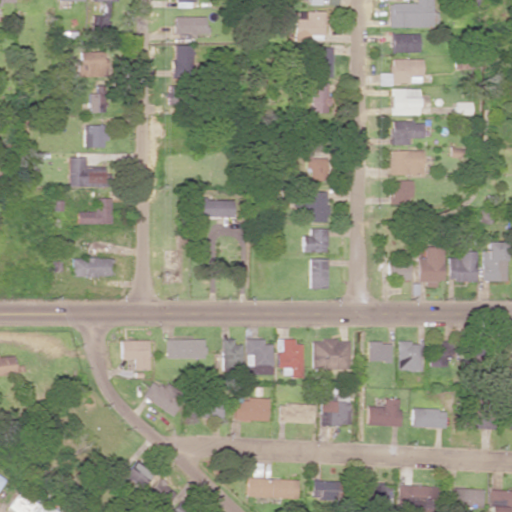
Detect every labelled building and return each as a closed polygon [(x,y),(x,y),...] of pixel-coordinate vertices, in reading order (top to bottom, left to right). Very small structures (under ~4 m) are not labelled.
[(387,26),(434,26),(434,11),(430,11),(430,0),(414,0),(414,2),(387,2),(387,26)] [(322,34),(323,11),(293,10),(293,41),(306,41),(306,34),(322,34)] [(87,29),(107,30),(107,15),(88,15),(87,29)] [(172,16),(172,33),(203,33),(203,16),(172,16)] [(390,52),(417,51),(417,32),(390,33),(390,52)] [(188,43),(169,44),(170,70),(189,69),(188,43)] [(331,46),(312,46),(312,69),(318,69),(318,75),(330,76),(331,46)] [(76,75),(103,76),(104,53),(77,52),(76,75)] [(420,58),(390,58),(390,73),(378,73),(378,84),(387,85),(387,82),(420,83),(420,58)] [(309,113),(326,114),(326,83),(310,82),(309,113)] [(417,114),(417,88),(389,88),(389,114),(417,114)] [(87,92),(86,112),(104,112),(104,93),(87,92)] [(470,101),(453,102),(454,114),(470,114),(470,101)] [(408,143),(408,137),(422,137),(421,120),(389,121),(389,144),(408,143)] [(81,145),(103,146),(104,124),(81,124),(81,145)] [(388,150),(388,174),(422,173),(421,149),(388,150)] [(67,186),(105,185),(104,166),(81,166),(81,156),(66,156),(67,186)] [(327,158),(304,157),(304,168),(308,168),(308,179),(326,179),(327,158)] [(411,201),(411,179),(391,180),(391,202),(411,201)] [(324,221),(324,190),(288,192),(288,207),(304,206),(304,222),(324,221)] [(109,222),(108,197),(92,197),(92,210),(75,211),(75,223),(109,222)] [(191,216),(228,217),(228,200),(191,199),(191,216)] [(300,251),(325,251),(325,228),(307,228),(307,235),(300,235),(300,251)] [(504,280),(504,241),(481,241),(480,280),(504,280)] [(416,257),(416,281),(441,281),(441,246),(423,246),(423,257),(416,257)] [(445,257),(446,280),(474,280),(473,250),(456,251),(456,257),(445,257)] [(70,257),(69,276),(107,276),(108,257),(70,257)] [(308,287),(326,286),(325,257),(307,258),(308,287)] [(408,281),(407,264),(385,264),(386,281),(408,281)] [(202,338),(163,339),(164,358),(202,357),(202,338)] [(220,366),(239,366),(240,344),(232,343),(232,339),(221,338),(220,366)] [(270,373),(269,343),(262,344),(262,338),(244,338),(244,373),(270,373)] [(300,343),(292,343),(292,338),(276,338),(276,376),(300,376),(300,343)] [(310,339),(310,369),(348,368),(347,338),(310,339)] [(146,339),(118,340),(119,358),(131,358),(131,369),(146,369),(146,339)] [(366,360),(389,361),(389,342),(366,341),(366,360)] [(396,369),(419,369),(419,341),(396,341),(396,369)] [(428,366),(447,366),(447,341),(427,342),(428,366)] [(0,374),(13,373),(11,354),(0,354),(0,374)] [(140,397),(172,414),(180,400),(175,397),(177,393),(149,379),(140,397)] [(347,425),(348,396),(319,395),(318,424),(347,425)] [(265,420),(266,398),(232,397),(232,419),(265,420)] [(398,398),(382,398),(382,406),(366,405),(365,424),(398,425),(398,398)] [(313,406),(313,422),(278,421),(278,404),(313,406)] [(410,408),(410,426),(443,427),(443,408),(410,408)] [(123,473),(138,487),(151,473),(135,459),(123,473)] [(296,478),(246,477),(245,497),(296,498),(296,478)] [(174,491),(156,478),(144,493),(162,507),(174,491)] [(344,480),(311,480),(310,499),(343,499),(344,480)] [(390,483),(354,482),(353,505),(390,506),(390,483)] [(439,507),(438,484),(398,485),(398,508),(439,507)] [(447,505),(480,506),(480,488),(447,487),(447,505)] [(57,511),(28,490),(25,494),(18,489),(5,506),(12,511),(57,511)] [(486,511),(511,511),(511,489),(487,489),(486,511)]
